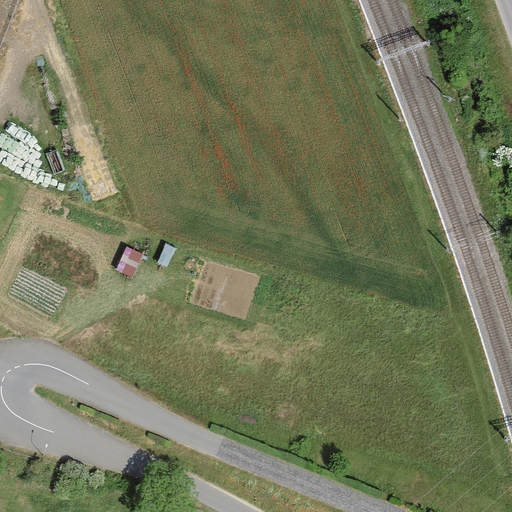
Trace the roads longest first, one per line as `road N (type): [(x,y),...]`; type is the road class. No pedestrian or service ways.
road 1 (unclassified): [(6,373),(34,364),(61,370),(175,428),(378,511)]
road 2 (residential): [(6,373),(3,401),(27,422),(153,464),(239,511)]
